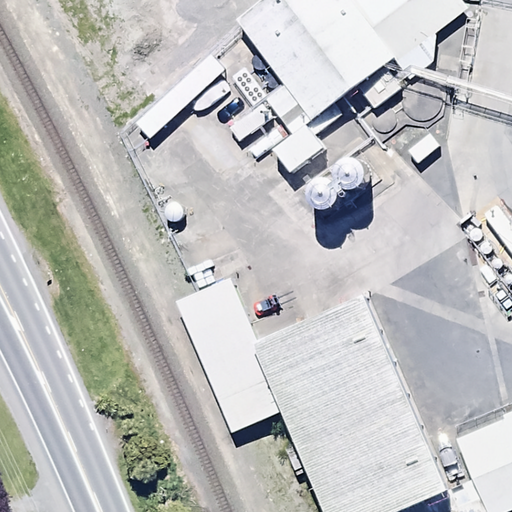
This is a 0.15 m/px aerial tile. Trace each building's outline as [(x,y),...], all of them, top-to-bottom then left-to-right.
[(260,0),(245,11),(310,104),(460,0),(260,0)] [(152,141),(224,72),(210,57),(138,127),(152,141)] [(290,179),(330,146),(312,124),(272,157),(290,179)] [(391,182),(391,178),(391,173),(389,169),(386,166),(382,163),(378,162),(374,161),(369,162),(365,164),(362,166),(359,170),(357,174),(357,179),(358,183),(360,187),(362,191),(366,193),(370,195),(375,195),(379,195),(383,193),(387,190),(389,186),(391,182)] [(361,208),(362,203),(361,199),(359,195),(357,191),(353,189),(349,187),(344,187),(340,187),(336,189),(332,192),(330,195),(328,200),(328,204),(328,208),(330,213),(333,216),(337,219),(341,220),(345,221),(350,220),(354,218),(357,216),(360,212),(361,208)] [(242,275),(186,300),(243,430),(293,408),(339,511),(480,511),(384,294),(272,343),(242,275)] [(511,416),(463,436),(494,511),(501,511),(511,507),(511,416)]
